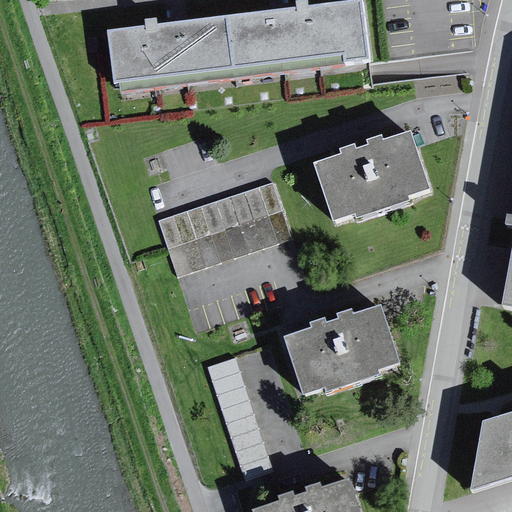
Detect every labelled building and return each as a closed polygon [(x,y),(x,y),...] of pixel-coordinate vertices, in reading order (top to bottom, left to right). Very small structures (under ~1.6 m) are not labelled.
[(156,35),(116,40),(122,89),(352,62),(353,71),(380,68),(373,8),(320,14),(319,6),(306,7),(307,16),(169,32),(169,26),(155,27),(156,35)] [(342,161),(314,169),(333,226),(353,219),(355,226),(410,208),(408,203),(431,195),(412,137),(385,146),(383,141),(367,146),(369,152),(357,156),(355,150),(340,155),(342,161)] [(278,185),(155,225),(173,280),(296,240),(278,185)] [(511,241),(499,311),(511,313),(511,241)] [(324,338),(297,347),(315,404),(335,397),(337,403),(393,385),(391,380),(414,373),(395,315),(367,324),(366,319),(350,324),(351,330),(340,334),(338,328),(323,333),(324,338)] [(206,372),(242,482),(302,463),(266,352),(206,372)] [(511,416),(480,426),(466,496),(511,482),(511,416)] [(290,510),(282,511),(368,511),(360,486),(333,495),(331,490),(315,495),(317,501),(305,505),(303,499),(288,504),(290,510)]
